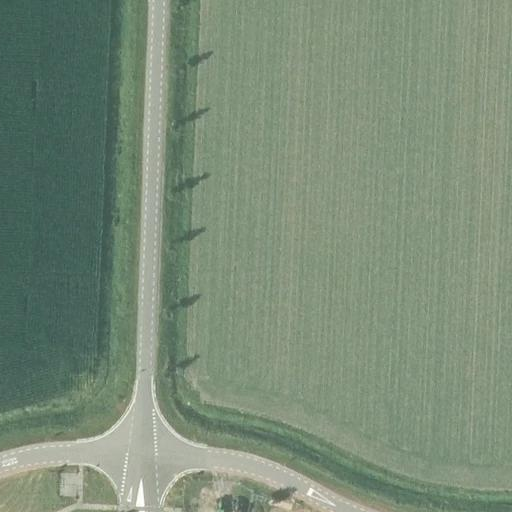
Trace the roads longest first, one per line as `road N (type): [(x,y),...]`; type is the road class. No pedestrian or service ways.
road 1 (unclassified): [(140,454),(157,0)]
road 2 (unclassified): [(140,454),(259,469),(345,511)]
road 3 (unclassified): [(0,465),(54,454),(140,454)]
